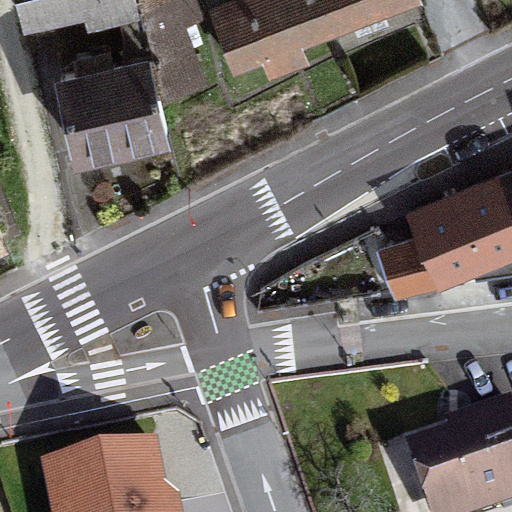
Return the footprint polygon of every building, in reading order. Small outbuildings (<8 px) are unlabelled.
[(124,33),(142,29),(134,0),(19,0),(23,15),(85,2),(88,16),(126,7),(124,33)] [(138,0),(141,10),(166,0),(138,0)] [(170,0),(166,0),(141,10),(147,33),(179,20),(170,0)] [(220,30),(254,17),(247,0),(228,0),(211,7),(220,30)] [(271,71),(304,58),(296,38),(325,27),(314,0),(247,0),(254,17),(220,30),(233,63),(264,51),(271,71)] [(314,0),(325,27),(354,16),(361,36),(394,23),(386,3),(394,0),(314,0)] [(179,20),(147,33),(152,56),(187,42),(179,20)] [(75,148),(165,128),(142,29),(124,33),(123,59),(107,62),(105,51),(75,58),(77,69),(58,73),(75,148)] [(187,42),(152,56),(160,89),(200,74),(187,42)] [(511,168),(497,174),(511,211),(511,168)] [(377,243),(394,287),(436,278),(511,248),(511,211),(497,174),(456,191),(440,198),(408,210),(418,235),(377,243)] [(453,183),(437,190),(440,198),(456,191),(453,183)] [(474,412),(478,423),(451,432),(416,444),(438,511),(468,511),(511,497),(511,416),(507,401),(474,412)] [(478,423),(474,412),(447,421),(451,432),(478,423)] [(148,511),(147,504),(163,501),(151,442),(43,464),(52,511),(148,511)] [(175,511),(173,499),(163,501),(147,504),(148,511),(175,511)]
